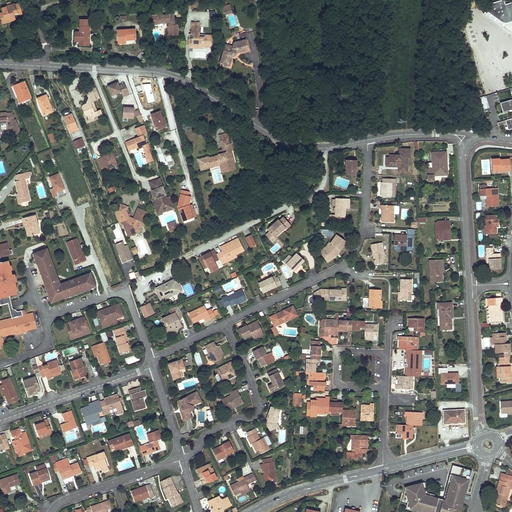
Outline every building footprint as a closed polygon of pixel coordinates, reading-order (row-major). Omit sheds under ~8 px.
[(6,7),(1,9),(2,13),(5,21),(15,18),(15,16),(22,14),(19,4),(15,5),(15,4),(11,5),(11,2),(7,3),(7,6),(6,6),(6,7)] [(511,2),(505,4),(479,11),(510,33),(511,34),(511,2)] [(2,13),(0,13),(0,19),(1,24),(16,20),(15,18),(5,21),(2,13)] [(173,14),(151,16),(152,25),(158,25),(157,22),(162,21),(162,23),(169,23),(169,26),(167,26),(168,36),(173,36),(178,35),(177,25),(174,25),(173,14)] [(90,20),(80,20),(79,41),(89,42),(90,20)] [(199,38),(200,27),(191,27),(191,35),(193,37),(193,39),(189,39),(189,45),(196,46),(197,47),(199,47),(203,48),(203,46),(211,46),(211,41),(212,40),(212,36),(205,36),(203,38),(199,38)] [(135,29),(118,31),(119,44),(124,43),(126,43),(126,40),(136,40),(135,29)] [(246,33),(238,34),(240,42),(246,41),(247,40),(246,33)] [(225,65),(228,66),(230,57),(233,57),(234,57),(236,56),(237,53),(248,51),(246,41),(240,42),(233,43),(232,47),(226,45),(220,63),(225,65)] [(194,58),(208,59),(209,49),(195,48),(194,58)] [(32,98),(25,81),(20,83),(15,85),(20,96),(18,97),(20,103),(32,98)] [(111,96),(121,92),(119,86),(117,83),(107,87),(111,96)] [(119,86),(121,92),(123,97),(129,95),(126,88),(123,90),(121,85),(119,86)] [(95,95),(93,89),(89,90),(86,91),(88,98),(95,96),(96,99),(100,98),(98,94),(95,95)] [(42,97),(37,98),(44,115),(53,111),(46,95),(42,97)] [(96,99),(95,96),(88,98),(90,102),(87,103),(88,105),(86,106),(85,104),(83,105),(82,108),(85,114),(87,115),(89,121),(93,119),(95,117),(98,115),(100,116),(103,115),(100,110),(97,111),(93,102),(96,100),(96,99)] [(483,109),(489,108),(485,96),(479,98),(483,109)] [(511,99),(500,103),(503,112),(511,109),(511,118),(498,123),(498,126),(501,125),(506,124),(508,130),(511,128),(511,99)] [(133,119),(134,117),(134,112),(134,108),(127,108),(123,108),(122,118),(133,119)] [(134,112),(134,117),(136,116),(139,123),(143,122),(139,111),(139,110),(134,112)] [(156,112),(151,115),(157,130),(166,127),(160,111),(156,112)] [(6,112),(0,112),(0,130),(1,131),(1,133),(10,132),(10,137),(15,136),(19,134),(19,128),(18,128),(17,125),(16,119),(14,119),(14,115),(13,115),(7,115),(6,113),(6,112)] [(68,115),(64,117),(70,132),(78,129),(72,114),(68,115)] [(146,130),(136,133),(138,137),(130,141),(133,149),(138,148),(144,145),(146,151),(144,151),(145,154),(144,155),(147,163),(153,161),(149,150),(150,149),(148,143),(146,144),(143,136),(147,134),(146,130)] [(225,135),(220,136),(221,142),(228,140),(231,135),(229,134),(225,135)] [(82,138),(74,142),(76,149),(85,145),(82,138)] [(162,139),(154,142),(157,148),(160,147),(164,146),(162,139)] [(208,157),(199,159),(201,168),(221,163),(223,168),(230,167),(229,163),(234,162),(231,151),(233,151),(232,146),(231,145),(231,144),(230,144),(228,140),(221,142),(224,150),(222,151),(222,153),(222,154),(219,154),(220,155),(210,158),(210,157),(209,157),(208,157)] [(389,158),(386,158),(386,162),(386,167),(399,167),(399,172),(407,172),(407,158),(409,158),(409,150),(399,150),(399,156),(395,156),(395,158),(389,158)] [(446,152),(432,153),(433,169),(427,169),(427,182),(434,181),(434,175),(447,175),(446,152)] [(98,160),(101,169),(106,168),(110,166),(111,169),(117,166),(115,160),(114,161),(113,159),(114,158),(113,155),(112,153),(101,158),(102,159),(98,160)] [(500,158),(491,159),(492,171),(500,170),(500,171),(506,171),(508,170),(511,170),(509,159),(500,160),(500,158)] [(357,160),(345,160),(345,166),(345,175),(356,175),(356,168),(355,168),(355,166),(356,166),(357,160)] [(221,163),(201,168),(201,170),(210,168),(220,166),(222,173),(236,169),(234,162),(229,163),(230,167),(223,168),(221,163)] [(24,179),(32,178),(31,172),(19,174),(20,180),(18,181),(15,182),(19,195),(20,203),(23,203),(22,202),(30,201),(24,179)] [(49,177),(53,188),(50,189),(54,198),(58,196),(56,193),(66,190),(59,173),(49,177)] [(166,199),(159,179),(150,183),(153,191),(152,191),(155,199),(156,202),(153,203),(156,211),(165,208),(166,212),(174,209),(170,197),(166,199)] [(396,180),(383,179),(383,183),(382,183),(382,190),(381,197),(392,197),(392,184),(396,184),(396,180)] [(497,188),(487,189),(487,185),(480,185),(480,189),(479,189),(480,196),(487,196),(487,199),(487,210),(489,210),(489,206),(499,206),(499,201),(497,201),(497,195),(497,188)] [(178,206),(183,221),(192,218),(188,206),(191,197),(188,196),(189,194),(181,192),(178,206)] [(350,198),(336,198),(336,208),(334,208),(334,212),(336,212),(336,214),(329,214),(329,221),(336,221),(336,218),(340,218),(346,218),(346,211),(345,211),(345,208),(346,208),(350,208),(350,198)] [(116,212),(115,213),(119,223),(121,222),(122,225),(123,224),(126,232),(130,231),(132,235),(138,233),(140,232),(138,228),(140,227),(144,226),(143,223),(147,213),(138,209),(134,219),(129,217),(127,211),(128,208),(120,204),(116,212)] [(395,207),(381,206),(380,210),(382,210),(382,215),(382,222),(394,223),(395,207)] [(35,215),(23,218),(24,222),(28,236),(40,233),(35,215)] [(496,215),(486,216),(487,220),(487,226),(485,226),(485,234),(490,234),(496,233),(497,233),(497,227),(497,224),(499,224),(498,221),(498,219),(496,219),(496,215)] [(279,221),(285,228),(286,229),(291,225),(283,217),(281,219),(279,221)] [(275,238),(285,228),(279,221),(278,220),(267,230),(269,232),(275,238)] [(449,221),(438,222),(438,239),(438,240),(450,239),(449,221)] [(269,232),(266,235),(272,243),(276,239),(275,238),(269,232)] [(407,236),(394,236),(394,251),(400,251),(400,247),(407,247),(407,251),(413,252),(414,233),(407,233),(407,236)] [(338,253),(347,241),(337,234),(331,243),(332,244),(330,247),(324,251),(327,256),(324,258),(327,262),(336,256),(334,254),(336,251),(338,253)] [(255,245),(251,235),(246,238),(250,247),(255,245)] [(76,238),(71,241),(79,263),(85,261),(83,256),(82,257),(78,247),(79,246),(76,238)] [(227,249),(240,242),(238,239),(233,242),(225,246),(227,249)] [(79,263),(71,241),(66,242),(75,265),(79,263)] [(133,258),(127,244),(124,245),(122,241),(115,243),(122,262),(133,258)] [(0,256),(0,257),(13,253),(12,250),(9,250),(7,242),(0,244),(0,256)] [(245,251),(240,242),(227,249),(225,246),(224,246),(230,257),(232,260),(237,258),(236,255),(245,251)] [(326,246),(319,250),(324,258),(327,256),(324,251),(330,247),(332,244),(331,243),(329,242),(326,246)] [(376,244),(371,245),(373,256),(375,255),(375,261),(374,261),(375,265),(384,263),(383,259),(385,259),(382,243),(376,244)] [(223,252),(216,255),(217,257),(219,257),(220,259),(223,265),(232,260),(230,257),(224,246),(221,248),(223,252)] [(54,266),(48,249),(35,254),(36,258),(37,257),(39,263),(39,264),(40,267),(39,267),(40,270),(41,270),(43,277),(44,280),(46,283),(45,284),(49,296),(54,294),(56,300),(65,297),(65,296),(69,295),(69,296),(72,295),(71,294),(78,291),(79,292),(82,291),(81,290),(85,289),(85,288),(89,287),(84,275),(64,283),(66,287),(62,289),(60,284),(59,280),(58,281),(57,278),(58,277),(55,269),(54,269),(53,266),(54,266)] [(214,251),(211,253),(215,262),(220,259),(219,257),(217,257),(216,255),(214,251)] [(211,253),(199,259),(204,269),(208,267),(211,273),(219,269),(215,262),(211,253)] [(296,253),(286,264),(294,271),(296,269),(299,266),(297,265),(300,263),(301,264),(304,260),(296,253)] [(489,263),(490,270),(501,269),(500,260),(500,254),(493,254),(492,254),(492,256),(489,255),(489,263)] [(443,260),(429,261),(430,282),(442,281),(442,272),(441,272),(440,265),(443,265),(443,260)] [(2,262),(0,262),(0,346),(5,345),(3,337),(16,334),(28,331),(37,329),(33,313),(28,314),(23,316),(22,311),(18,311),(13,308),(10,296),(17,294),(14,282),(13,279),(12,275),(9,261),(2,263),(2,262)] [(91,273),(84,275),(89,287),(91,286),(91,287),(95,285),(91,273)] [(271,276),(257,283),(262,293),(266,291),(268,290),(267,289),(269,288),(269,289),(281,284),(277,277),(273,280),(271,276)] [(168,297),(180,290),(178,286),(179,285),(176,279),(155,289),(161,301),(168,298),(168,297)] [(412,280),(401,280),(401,282),(400,293),(400,300),(411,301),(412,280)] [(380,287),(369,287),(369,290),(368,306),(380,306),(380,300),(379,300),(379,298),(380,298),(380,287)] [(319,290),(312,294),(316,300),(321,297),(323,298),(323,295),(328,295),(328,300),(346,300),(346,289),(336,288),(336,290),(333,290),(326,290),(319,290)] [(238,304),(246,300),(241,290),(226,297),(225,296),(221,298),(225,306),(229,304),(230,306),(235,303),(237,302),(238,304)] [(488,298),(489,305),(490,322),(503,321),(502,315),(502,311),(500,311),(500,305),(502,304),(502,298),(488,298)] [(150,303),(140,308),(145,318),(154,313),(150,303)] [(440,326),(440,329),(452,329),(451,318),(452,318),(452,303),(437,303),(438,309),(439,309),(440,326)] [(98,311),(101,320),(103,319),(105,324),(117,319),(125,317),(120,304),(112,306),(113,308),(110,309),(109,307),(106,308),(98,311)] [(204,306),(188,314),(193,323),(198,321),(203,318),(205,322),(211,319),(210,318),(218,314),(217,310),(213,312),(211,309),(207,311),(204,306)] [(281,312),(274,315),(269,317),(274,327),(271,328),(275,336),(279,334),(276,327),(279,325),(297,316),(292,306),(286,309),(283,311),(283,312),(281,313),(281,312)] [(181,315),(182,315),(178,308),(173,310),(174,312),(170,314),(160,319),(161,322),(164,323),(165,323),(167,326),(164,331),(166,334),(169,332),(171,331),(175,333),(177,328),(179,323),(179,322),(177,317),(181,315)] [(335,335),(338,335),(338,330),(339,321),(339,313),(336,313),(336,320),(334,320),(334,321),(330,321),(330,320),(322,320),(320,321),(320,326),(325,327),(324,336),(329,336),(329,334),(333,334),(333,335),(335,335)] [(66,324),(71,338),(75,337),(75,335),(90,330),(85,317),(80,318),(77,319),(78,321),(72,323),(72,321),(66,324)] [(424,322),(424,318),(409,318),(409,323),(411,323),(410,325),(410,328),(407,328),(407,332),(421,332),(421,328),(423,328),(423,322),(424,322)] [(352,321),(339,321),(338,330),(346,330),(351,330),(352,321)] [(365,322),(352,321),(351,330),(357,330),(364,331),(365,324),(365,322)] [(243,327),(238,330),(243,339),(252,335),(253,339),(258,337),(257,334),(258,331),(261,330),(258,323),(248,328),(247,326),(247,325),(243,327)] [(369,325),(365,324),(364,331),(364,340),(369,340),(369,338),(373,338),(373,341),(375,341),(378,341),(378,325),(374,325),(374,326),(369,326),(369,325)] [(124,327),(113,331),(114,334),(115,334),(116,338),(115,338),(120,353),(126,352),(130,350),(125,335),(126,335),(124,327)] [(75,337),(71,338),(71,339),(90,332),(90,330),(75,335),(75,337)] [(506,339),(505,333),(492,333),(493,338),(493,345),(495,344),(495,353),(501,352),(510,352),(509,343),(506,344),(506,339)] [(399,349),(406,350),(414,350),(418,350),(419,345),(419,337),(415,337),(398,336),(398,340),(400,340),(400,343),(400,345),(399,345),(399,349)] [(311,355),(306,355),(305,359),(306,359),(315,359),(320,359),(321,355),(321,347),(320,346),(321,341),(312,341),(311,346),(312,346),(311,355)] [(103,342),(94,346),(97,356),(101,364),(106,362),(110,361),(103,342)] [(215,346),(213,343),(205,347),(208,354),(207,356),(209,360),(215,363),(221,360),(223,354),(221,349),(220,347),(218,347),(216,349),(215,347),(215,346)] [(273,361),(269,353),(265,355),(261,347),(251,352),(255,360),(256,360),(258,359),(259,361),(260,363),(262,367),(270,363),(270,362),(273,361)] [(422,355),(422,351),(418,350),(414,350),(406,350),(406,354),(408,354),(408,356),(408,359),(404,359),(404,363),(419,364),(419,360),(420,360),(421,355),(422,355)] [(496,367),(497,374),(501,374),(501,378),(501,383),(511,382),(511,372),(510,373),(509,366),(511,366),(511,362),(503,362),(503,357),(502,357),(498,357),(498,367),(496,367)] [(80,358),(70,362),(73,370),(71,371),(74,380),(81,378),(85,376),(82,367),(83,367),(80,358)] [(43,364),(38,366),(40,372),(42,378),(46,376),(47,380),(52,378),(52,377),(56,376),(62,374),(57,359),(43,364)] [(315,359),(306,359),(306,372),(309,372),(315,372),(315,366),(315,359)] [(175,363),(168,365),(173,381),(181,379),(179,372),(178,372),(178,371),(178,370),(179,370),(179,371),(185,369),(182,361),(175,363)] [(230,363),(215,370),(218,375),(219,374),(222,381),(227,378),(228,380),(236,376),(234,371),(233,371),(231,368),(232,368),(231,365),(230,363)] [(419,368),(419,364),(404,363),(404,365),(404,367),(407,367),(407,372),(405,372),(405,376),(413,376),(421,377),(421,373),(420,373),(420,368),(419,368)] [(448,368),(438,368),(438,373),(441,373),(442,384),(455,383),(455,391),(461,391),(460,383),(459,383),(458,372),(448,373),(448,368)] [(270,392),(275,389),(284,385),(276,369),(267,374),(271,382),(272,381),(273,384),(272,384),(267,387),(268,388),(270,392)] [(324,378),(324,373),(315,372),(309,372),(309,377),(311,377),(311,382),(312,382),(312,386),(313,386),(313,391),(323,391),(324,386),(325,386),(325,382),(322,382),(322,380),(322,377),(324,378)] [(222,381),(219,374),(218,375),(221,383),(228,380),(227,378),(222,381)] [(413,381),(413,376),(405,376),(398,376),(398,380),(399,380),(399,382),(399,385),(396,385),(396,389),(413,390),(413,386),(411,386),(411,381),(413,381)] [(29,382),(24,384),(28,395),(34,393),(34,392),(36,391),(37,392),(40,391),(36,378),(29,381),(29,382)] [(12,381),(2,384),(5,395),(9,403),(13,402),(19,399),(12,381)] [(134,389),(129,391),(135,411),(146,408),(143,398),(144,397),(142,391),(141,391),(139,387),(134,389)] [(227,398),(220,401),(225,411),(234,407),(235,408),(243,404),(240,398),(236,391),(228,394),(229,397),(230,399),(229,400),(227,398)] [(196,393),(177,402),(182,417),(183,422),(190,419),(189,416),(193,406),(201,403),(196,393)] [(122,406),(119,396),(114,397),(108,399),(100,402),(102,411),(103,412),(104,415),(109,414),(108,411),(115,408),(122,406)] [(325,412),(325,414),(329,414),(329,411),(329,403),(330,398),(326,397),(326,400),(324,400),(322,400),(322,399),(316,398),(316,400),(311,400),(311,402),(310,416),(310,417),(316,417),(316,413),(320,413),(320,412),(325,412)] [(294,398),(294,406),(302,406),(302,398),(301,399),(295,398),(294,398)] [(86,409),(81,411),(86,423),(93,421),(94,424),(101,422),(98,412),(102,411),(100,402),(99,401),(91,403),(93,408),(86,411),(86,409)] [(511,401),(501,402),(501,413),(511,412),(511,401)] [(329,403),(329,411),(332,412),(332,415),(339,416),(339,412),(342,412),(342,410),(342,403),(336,403),(329,403)] [(282,411),(283,407),(275,404),(274,408),(271,407),(268,414),(270,415),(268,420),(267,424),(271,431),(278,427),(276,423),(278,417),(280,410),(282,411)] [(365,405),(361,405),(360,420),(364,420),(364,419),(369,419),(370,418),(374,418),(374,404),(370,404),(370,407),(367,407),(365,407),(365,405)] [(346,411),(342,410),(342,412),(342,425),(346,425),(346,424),(351,424),(351,426),(355,426),(355,409),(351,409),(351,412),(349,412),(346,412),(346,411)] [(449,422),(465,421),(464,410),(443,411),(444,423),(449,423),(449,422)] [(67,413),(63,414),(66,423),(61,424),(64,432),(77,427),(71,411),(67,413)] [(422,417),(422,413),(406,412),(405,413),(405,416),(408,416),(408,421),(407,421),(406,425),(413,426),(422,426),(422,421),(421,421),(421,417),(422,417)] [(47,419),(40,421),(41,423),(37,424),(35,425),(38,435),(39,435),(51,431),(47,419)] [(396,434),(396,438),(412,438),(413,434),(411,434),(412,430),(413,430),(413,426),(406,425),(398,425),(398,428),(398,430),(399,430),(399,434),(396,434)] [(20,428),(17,429),(19,434),(14,436),(15,440),(20,438),(20,436),(25,434),(27,441),(25,442),(26,445),(30,444),(25,431),(22,432),(20,428)] [(260,439),(255,429),(252,431),(247,433),(249,437),(247,438),(251,445),(253,443),(257,452),(259,450),(266,447),(262,439),(260,439)] [(166,449),(163,441),(161,442),(160,439),(161,439),(158,430),(147,434),(150,443),(144,445),(140,447),(142,456),(147,454),(148,454),(160,450),(161,451),(166,449)] [(130,433),(111,440),(114,448),(121,446),(122,449),(124,448),(126,447),(125,445),(128,444),(129,446),(134,445),(130,433)] [(0,449),(4,448),(5,450),(10,449),(4,434),(0,435),(0,436),(0,438),(1,439),(0,439),(0,449)] [(15,440),(13,441),(16,452),(18,452),(19,456),(24,454),(24,453),(32,450),(30,444),(26,445),(25,442),(27,441),(25,434),(20,436),(20,438),(15,440)] [(357,457),(358,453),(362,453),(368,453),(369,449),(366,449),(366,446),(367,444),(368,440),(358,439),(358,436),(351,435),(351,439),(352,439),(352,444),(354,444),(353,449),(352,449),(352,452),(348,452),(348,454),(347,458),(354,458),(354,457),(357,457)] [(270,449),(264,438),(262,439),(266,447),(259,450),(261,454),(270,449)] [(217,454),(214,455),(217,460),(221,458),(222,460),(227,457),(227,456),(235,452),(229,442),(226,444),(222,446),(222,447),(223,448),(221,449),(220,448),(215,451),(217,454)] [(104,452),(87,458),(89,466),(94,465),(95,468),(99,466),(100,468),(102,472),(106,471),(109,469),(105,458),(106,458),(104,452)] [(64,459),(56,463),(58,469),(63,467),(64,469),(69,467),(69,466),(67,467),(64,459)] [(276,480),(272,462),(263,464),(260,465),(261,470),(263,469),(264,475),(266,482),(270,481),(276,480)] [(63,467),(58,469),(58,470),(62,479),(70,476),(81,472),(77,463),(69,466),(69,467),(64,469),(63,467)] [(202,470),(197,472),(200,480),(204,478),(206,477),(209,485),(218,480),(212,470),(211,470),(209,466),(202,470)] [(459,511),(461,506),(459,506),(460,501),(463,501),(471,472),(452,467),(442,501),(442,504),(437,502),(438,500),(425,496),(421,485),(404,489),(408,501),(406,508),(410,509),(409,510),(415,511),(459,511)] [(510,489),(511,489),(511,470),(508,467),(506,474),(502,473),(498,485),(496,493),(497,493),(495,501),(499,502),(498,505),(505,507),(510,489)] [(38,471),(29,474),(34,485),(39,484),(42,483),(41,482),(41,480),(49,477),(46,468),(38,471)] [(17,474),(0,480),(0,483),(3,494),(11,491),(10,486),(20,483),(17,474)] [(239,482),(231,487),(235,496),(241,493),(250,489),(248,485),(253,483),(249,476),(244,478),(245,480),(239,482)] [(170,478),(160,482),(164,489),(162,489),(167,499),(168,499),(170,498),(174,506),(183,502),(179,494),(178,494),(175,489),(170,478)] [(142,487),(131,491),(135,502),(150,497),(150,498),(154,497),(150,485),(142,487)] [(223,511),(232,507),(228,499),(223,502),(220,501),(219,498),(208,504),(210,508),(214,506),(216,508),(215,511),(213,511),(223,511)] [(97,505),(91,507),(92,511),(107,511),(107,509),(110,508),(107,501),(97,505)]
